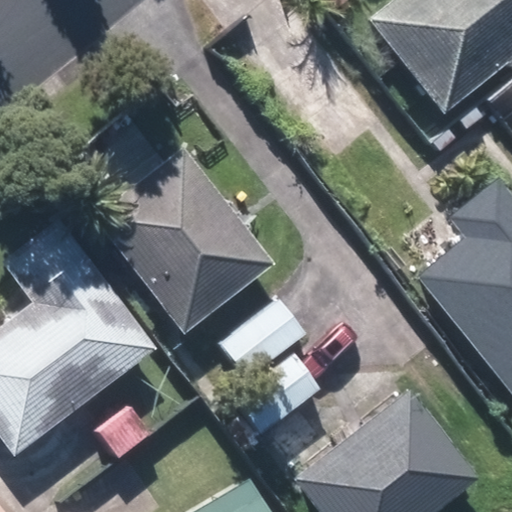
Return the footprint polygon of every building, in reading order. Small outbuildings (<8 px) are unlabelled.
[(440,112),(511,51),(511,0),(386,0),(364,17),(440,112)] [(81,211),(170,327),(263,254),(174,139),(81,211)] [(511,190),(499,174),(450,213),(465,231),(419,267),(511,384),(511,190)] [(388,208),(407,232),(436,208),(416,184),(388,208)] [(0,312),(0,447),(1,448),(144,342),(48,212),(0,247),(0,270),(21,297),(0,312)] [(207,336),(236,374),(296,326),(268,290),(207,336)] [(223,391),(249,427),(310,385),(283,348),(223,391)] [(281,474),(311,511),(410,511),(464,469),(395,382),(281,474)] [(258,511),(238,476),(176,511),(258,511)]
